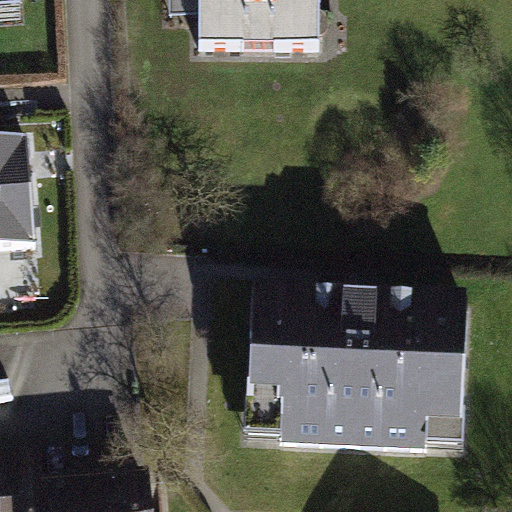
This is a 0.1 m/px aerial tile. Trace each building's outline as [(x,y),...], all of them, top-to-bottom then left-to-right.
[(0,0),(0,26),(22,24),(19,0),(0,0)] [(201,0),(202,52),(322,52),(322,0),(201,0)] [(0,143),(0,254),(39,251),(30,141),(0,143)] [(345,296),(256,292),(249,446),(461,456),(468,303),(381,299),(381,288),(346,286),(345,296)] [(40,454),(0,456),(0,487),(2,511),(26,510),(26,511),(152,511),(150,484),(99,487),(94,482),(87,483),(82,488),(42,491),(40,454)]
